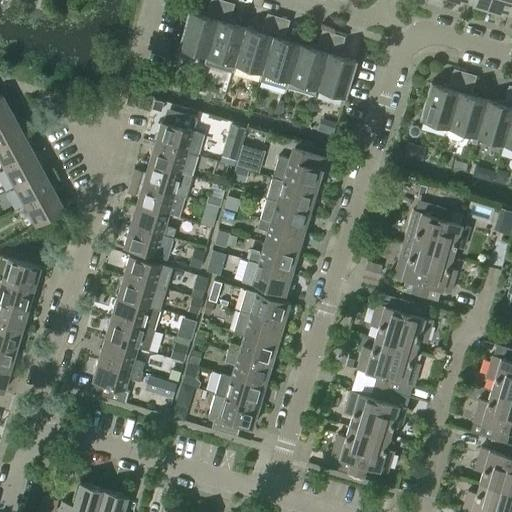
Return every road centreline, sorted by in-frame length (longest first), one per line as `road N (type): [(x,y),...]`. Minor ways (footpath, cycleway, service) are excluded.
road 1 (residential): [(267,494),(403,47),(415,35)]
road 2 (residential): [(39,438),(36,398),(117,117),(0,80)]
road 3 (residential): [(418,511),(436,456),(427,425),(460,323),(511,339)]
road 4 (residential): [(39,438),(76,439),(267,494)]
